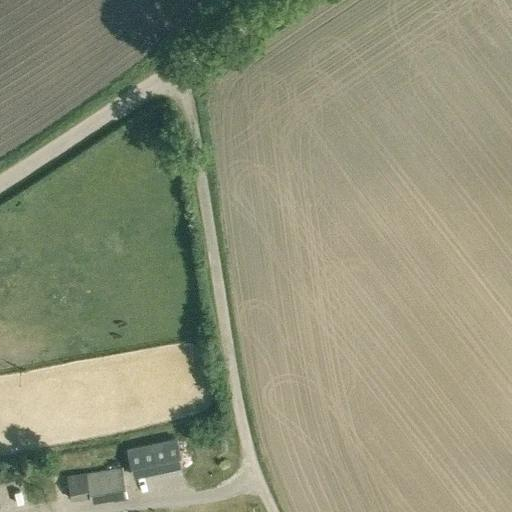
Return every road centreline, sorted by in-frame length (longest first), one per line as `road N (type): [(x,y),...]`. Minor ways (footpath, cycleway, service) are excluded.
road 1 (residential): [(180,69),(250,455),(270,511)]
road 2 (tertiary): [(0,186),(180,69)]
road 3 (tertiary): [(180,69),(285,0)]
